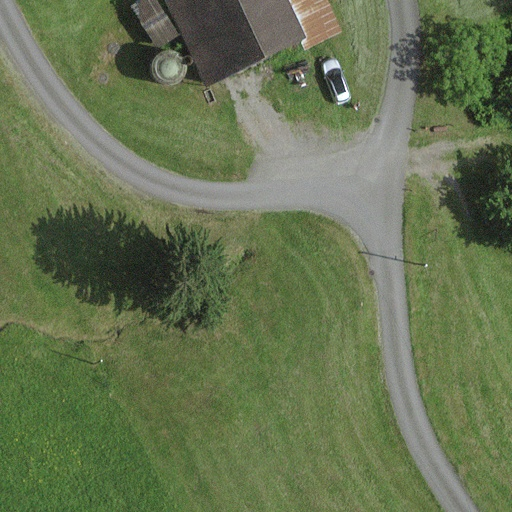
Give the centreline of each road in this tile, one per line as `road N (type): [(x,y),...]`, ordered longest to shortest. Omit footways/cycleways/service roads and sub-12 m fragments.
road 1 (unclassified): [(0,7),(94,145),(132,173),(229,199),(383,204)]
road 2 (unclassified): [(462,511),(422,440),(403,372),(383,204)]
road 3 (unclassified): [(383,204),(407,41),(402,0)]
